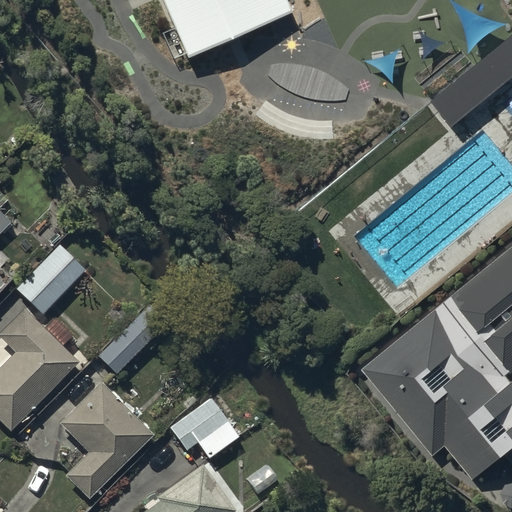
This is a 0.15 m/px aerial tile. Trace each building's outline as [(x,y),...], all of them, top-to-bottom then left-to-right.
[(285,0),(160,0),(188,62),(293,16),(285,0)] [(0,231),(10,222),(0,212),(0,206),(7,199),(0,192),(0,231)] [(84,269),(58,244),(15,289),(40,314),(84,269)] [(348,248),(329,263),(365,308),(384,292),(348,248)] [(499,366),(431,310),(406,352),(400,346),(369,397),(511,481),(511,248),(446,300),(442,304),(507,365),(510,361),(511,359),(511,397),(489,384),(499,366)] [(163,322),(146,304),(97,356),(115,373),(163,322)] [(0,422),(9,432),(13,428),(18,433),(90,363),(66,339),(71,335),(53,317),(50,321),(44,315),(36,323),(21,308),(0,328),(0,340),(12,353),(5,359),(0,354),(0,422)] [(150,436),(98,383),(57,423),(85,453),(63,475),(86,499),(99,485),(105,491),(153,444),(147,439),(150,436)] [(208,398),(168,427),(185,450),(196,443),(207,459),(236,437),(208,398)] [(266,463),(245,478),(256,494),(277,479),(266,463)] [(229,511),(233,510),(199,464),(155,498),(157,501),(142,511),(229,511)]
